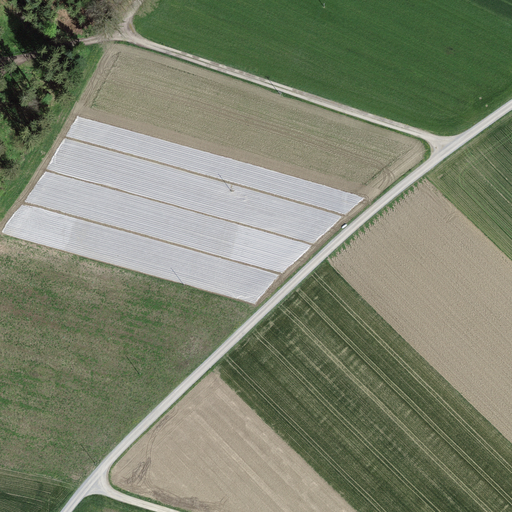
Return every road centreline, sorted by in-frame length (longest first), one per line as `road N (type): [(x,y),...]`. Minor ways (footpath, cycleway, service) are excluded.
road 1 (unclassified): [(511,105),(366,212),(72,511)]
road 2 (track): [(454,147),(115,36),(16,57)]
